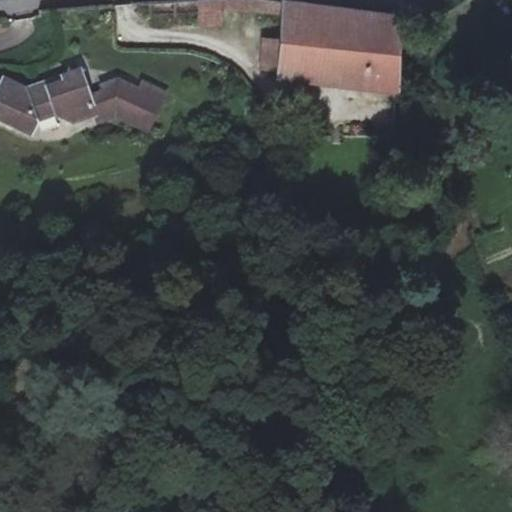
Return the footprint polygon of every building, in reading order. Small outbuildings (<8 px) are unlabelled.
[(193,0),(193,17),(220,19),(221,0),(193,0)] [(261,27),(264,0),(221,0),(220,19),(220,26),(261,27)] [(274,0),(264,0),(261,27),(258,62),(259,68),(261,70),(265,71),(275,73),(275,78),(392,89),(397,14),(274,0)] [(108,93),(95,61),(41,83),(12,72),(0,101),(0,109),(44,127),(49,113),(69,105),(90,116),(113,104),(116,115),(131,108),(130,106),(133,105),(159,116),(171,89),(135,73),(120,81),(123,87),(108,93)] [(74,403),(76,376),(50,376),(48,405),(74,403)]
